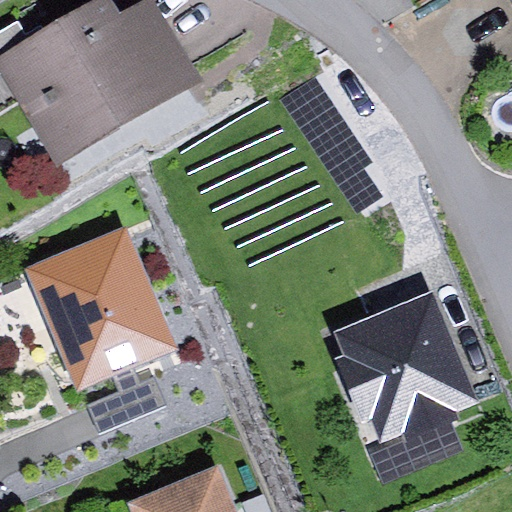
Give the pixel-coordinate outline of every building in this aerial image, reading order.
[(55,164),(202,78),(155,0),(143,0),(121,13),(112,0),(97,0),(0,56),(0,70),(31,124),(52,157),(55,164)] [(52,157),(31,124),(13,134),(34,168),(52,157)] [(124,229),(27,270),(78,390),(175,348),(124,229)] [(381,443),(479,404),(433,291),(335,331),(344,355),(336,358),(363,423),(371,420),(381,443)] [(154,377),(86,406),(99,435),(166,406),(154,377)] [(131,511),(238,511),(219,464),(127,501),(131,511)]
